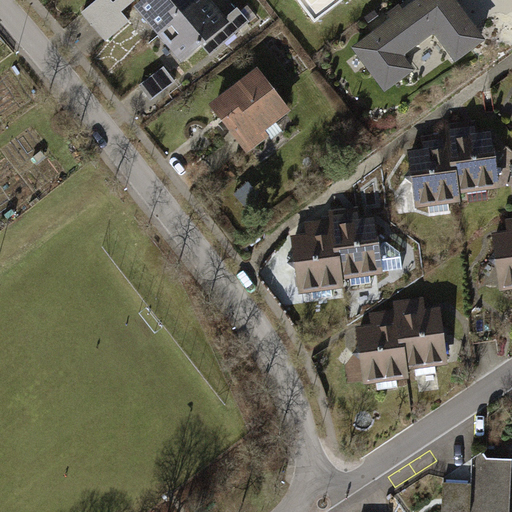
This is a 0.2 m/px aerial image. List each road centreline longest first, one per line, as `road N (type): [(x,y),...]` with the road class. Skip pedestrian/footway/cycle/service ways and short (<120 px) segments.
road 1 (residential): [(4,0),(230,273),(293,388),(306,470),(291,511)]
road 2 (unknown): [(230,273),(511,58)]
road 3 (residential): [(511,365),(298,511)]
